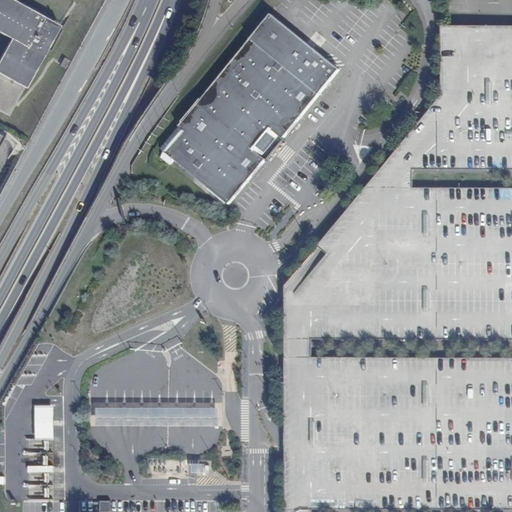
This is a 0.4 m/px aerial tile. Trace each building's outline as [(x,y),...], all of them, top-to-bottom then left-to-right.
[(0,0),(0,110),(9,115),(58,26),(9,0),(0,0)] [(174,159),(229,204),(230,200),(338,70),(269,14),(161,148),(166,152),(162,157),(170,164),(174,159)] [(452,71),(284,299),(282,511),(511,511),(511,26),(452,27),(452,71)] [(65,58),(61,66),(67,69),(71,62),(65,58)] [(0,144),(9,131),(0,125),(0,144)] [(220,430),(220,412),(97,412),(97,430),(220,430)] [(210,463),(198,463),(199,472),(210,472),(210,463)]
